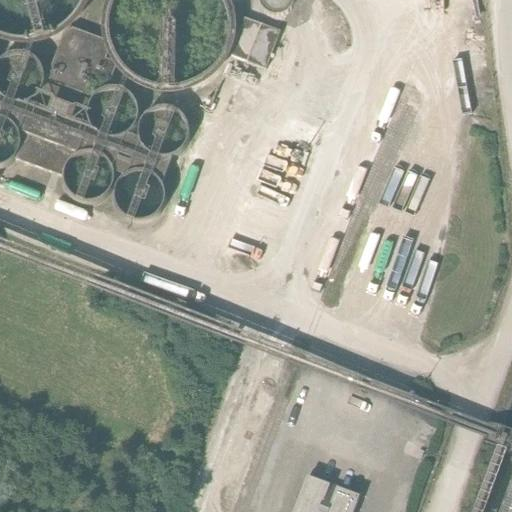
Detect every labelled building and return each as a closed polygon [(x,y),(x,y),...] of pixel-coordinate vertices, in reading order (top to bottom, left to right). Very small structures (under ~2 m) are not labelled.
[(0,0),(0,51),(21,55),(47,49),(69,33),(83,10),(84,0),(0,0)] [(167,107),(192,104),(214,92),(230,72),(236,48),(233,23),(221,1),(219,0),(124,0),(114,14),(107,38),(110,63),(123,85),(143,101),(167,107)] [(262,13),(261,19),(262,25),(264,29),(268,33),(275,36),(280,36),(287,34),(292,29),(295,23),(295,16),(292,10),(288,5),(281,2),(274,3),(268,5),(265,9),(262,13)] [(246,28),(233,67),(265,79),(280,41),(246,28)] [(0,127),(2,128),(11,132),(17,140),(21,151),(19,162),(14,168),(65,187),(66,179),(71,171),(80,164),(91,163),(101,165),(109,172),(114,182),(125,187),(127,185),(135,182),(145,182),(155,186),(161,193),(162,195),(173,166),(170,167),(158,167),(148,162),(142,154),(140,149),(127,144),(121,148),(110,148),(101,145),(95,140),(91,134),(89,126),(90,117),(94,109),(101,102),(109,100),(117,78),(112,72),(105,54),(104,50),(71,38),(64,43),(41,101),(35,108),(26,113),(14,113),(5,109),(0,103),(0,127)] [(22,112),(32,109),(39,103),(43,95),(44,85),(42,76),(35,69),(27,64),(17,63),(8,66),(1,72),(0,73),(0,101),(4,107),(13,111),(22,112)] [(117,148),(127,144),(134,139),(138,130),(139,121),(136,112),(130,104),(122,100),(112,99),(103,102),(96,108),(91,116),(90,126),(93,135),(99,142),(108,147),(117,148)] [(168,167),(178,164),(185,158),(189,149),(190,140),(188,131),(181,123),(173,119),(163,118),(154,121),(147,127),(142,135),(141,145),(144,154),(150,161),(159,166),(168,167)] [(0,177),(6,176),(14,170),(18,161),(19,152),(16,142),(10,135),(2,131),(0,130),(0,177)] [(92,214),(101,212),(109,205),(113,197),(114,187),(111,178),(105,171),(96,166),(87,166),(82,166),(78,168),(70,174),(66,183),(65,192),(68,202),(74,209),(82,214),(92,214)] [(143,232),(152,229),(159,223),(164,215),(165,205),(162,196),(156,188),(147,184),(138,183),(128,186),(121,192),(117,201),(116,210),(119,219),(125,227),(133,231),(143,232)] [(511,440),(498,434),(490,453),(507,460),(511,447),(511,440)] [(307,487),(297,511),(356,511),(358,506),(336,498),(331,511),(323,511),(329,495),(307,487)]
